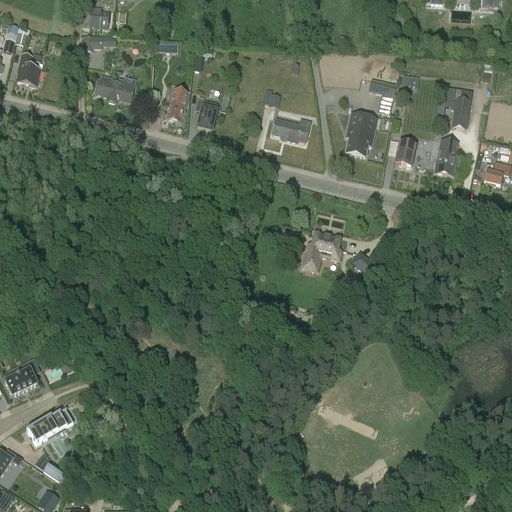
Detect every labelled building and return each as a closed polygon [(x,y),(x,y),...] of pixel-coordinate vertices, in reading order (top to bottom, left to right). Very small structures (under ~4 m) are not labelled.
[(442,8),(442,0),(430,0),(430,7),(442,8)] [(492,0),(481,0),(481,11),(492,12),(492,0)] [(101,11),(92,10),(92,12),(83,12),(82,30),(107,33),(109,14),(101,13),(101,11)] [(14,44),(17,31),(9,29),(6,42),(14,44)] [(24,49),(28,33),(18,30),(14,46),(24,49)] [(116,42),(116,40),(83,39),(83,55),(92,55),(92,52),(102,53),(102,49),(116,50),(116,42)] [(14,45),(5,43),(2,54),(11,57),(14,45)] [(157,55),(172,56),(172,46),(157,45),(157,55)] [(197,50),(196,57),(203,59),(204,51),(197,50)] [(17,76),(18,76),(16,85),(29,88),(30,90),(33,91),(34,89),(36,90),(40,74),(35,73),(38,64),(32,62),(32,60),(22,57),(17,76)] [(399,90),(416,92),(417,79),(400,78),(399,90)] [(117,102),(130,105),(133,91),(135,84),(124,81),(124,84),(118,82),(117,85),(111,84),(112,82),(101,79),(100,83),(98,82),(95,97),(107,100),(106,103),(108,104),(108,105),(114,106),(114,105),(116,106),(117,102)] [(371,83),(368,94),(393,100),(396,89),(371,83)] [(177,94),(174,106),(170,105),(166,122),(180,125),(182,116),(184,117),(185,109),(188,96),(187,96),(189,89),(179,87),(177,94)] [(263,107),(268,108),(268,110),(278,112),(280,99),(271,97),(271,93),(265,92),(263,107)] [(456,103),(452,130),(465,132),(470,95),(460,94),(459,104),(456,103)] [(197,130),(211,134),(216,113),(202,110),(204,104),(198,102),(195,114),(201,115),(197,130)] [(347,132),(350,133),(345,156),(365,161),(367,149),(371,150),(377,122),(351,116),(347,132)] [(285,141),(284,143),(297,146),(297,144),(305,146),(310,125),(300,123),(299,128),(275,122),(271,138),(285,141)] [(436,166),(435,166),(434,175),(452,179),(456,158),(455,158),(457,146),(440,143),(436,166)] [(398,145),(393,167),(409,170),(414,149),(398,145)] [(511,170),(494,166),(492,175),(486,174),(483,185),(499,189),(502,178),(509,180),(511,170)] [(311,247),(307,246),(302,272),(317,275),(320,260),(339,264),(341,254),(337,253),(340,242),(330,239),(328,240),(328,241),(324,240),(325,239),(323,238),(314,236),(311,247)] [(359,255),(349,267),(369,282),(383,265),(373,257),(369,262),(359,255)] [(350,288),(339,303),(345,307),(356,293),(350,288)] [(37,387),(32,378),(39,375),(33,363),(26,366),(29,372),(17,378),(14,372),(6,376),(9,382),(4,384),(12,400),(37,387)] [(56,435),(64,431),(73,425),(65,412),(27,434),(35,448),(56,435)] [(0,480),(11,464),(18,469),(22,463),(7,453),(4,458),(0,455),(0,480)] [(64,479),(47,468),(43,474),(60,485),(64,479)] [(0,509),(4,511),(5,511),(13,500),(2,493),(0,495),(0,494),(0,509)] [(46,495),(37,508),(43,511),(51,511),(58,503),(46,495)]
